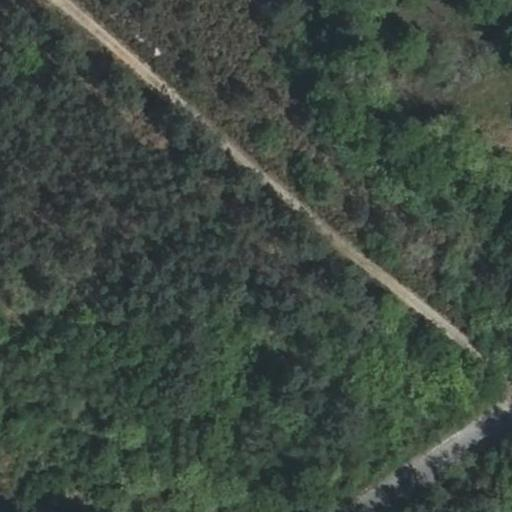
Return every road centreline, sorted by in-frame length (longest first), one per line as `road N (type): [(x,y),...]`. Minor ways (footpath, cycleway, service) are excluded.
road 1 (track): [(67,0),(511,392)]
road 2 (residential): [(357,511),(511,412)]
